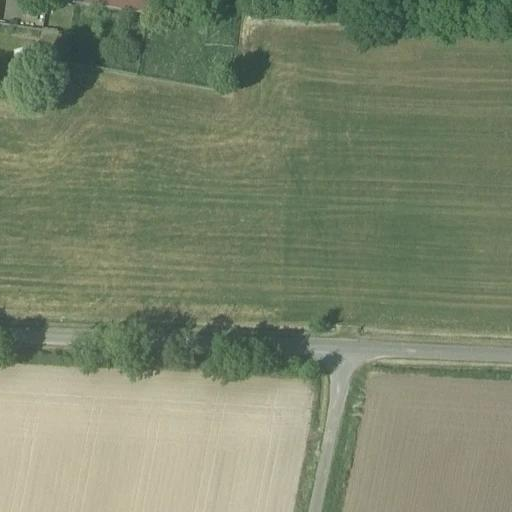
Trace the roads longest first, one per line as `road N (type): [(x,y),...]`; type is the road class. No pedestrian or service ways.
road 1 (unclassified): [(0,336),(511,354)]
road 2 (track): [(345,348),(313,511)]
